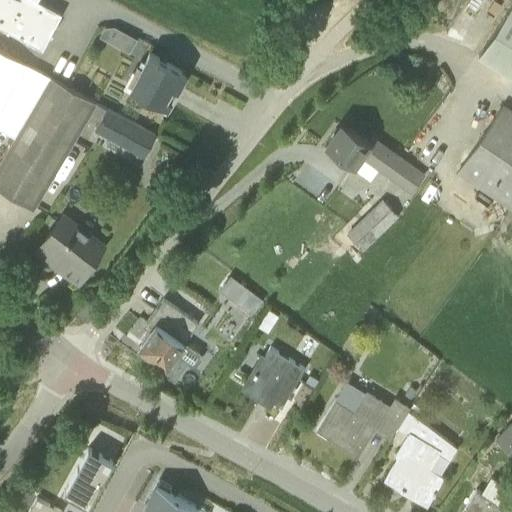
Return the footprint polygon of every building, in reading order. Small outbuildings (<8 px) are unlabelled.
[(0,0),(0,26),(43,49),(62,13),(37,0),(0,0)] [(511,7),(478,57),(511,79),(511,7)] [(136,53),(143,37),(107,21),(100,36),(136,53)] [(0,48),(0,106),(26,62),(0,48)] [(137,65),(126,85),(152,99),(150,102),(165,111),(171,100),(166,97),(172,86),(177,88),(186,71),(166,61),(164,65),(157,61),(159,57),(150,52),(141,68),(137,65)] [(52,73),(0,161),(0,184),(35,205),(97,100),(52,73)] [(469,153),(457,171),(511,207),(511,110),(502,104),(469,153)] [(107,108),(95,131),(144,158),(157,136),(107,108)] [(335,130),(325,143),(354,164),(361,154),(412,191),(423,174),(371,137),(368,142),(341,122),(335,130)] [(382,199),(347,233),(356,243),(369,230),(374,236),(397,214),(382,199)] [(62,215),(38,247),(79,277),(104,242),(77,223),(76,225),(62,215)] [(149,329),(138,345),(166,365),(168,374),(173,378),(186,360),(192,365),(198,364),(202,359),(200,352),(185,340),(198,322),(163,296),(143,324),(149,329)] [(90,299),(79,312),(87,319),(99,305),(90,299)] [(265,354),(246,385),(272,401),(274,399),(282,404),(305,367),(270,345),(264,353),(265,354)] [(335,398),(316,429),(337,442),(342,435),(362,447),(373,429),(390,440),(399,426),(409,410),(409,409),(410,407),(394,396),(390,404),(366,389),(355,407),(359,409),(357,412),(335,398)] [(398,457),(386,477),(427,501),(442,474),(430,466),(437,454),(448,460),(457,446),(409,410),(399,426),(407,432),(394,454),(398,457)] [(511,419),(495,437),(511,452),(511,419)] [(88,447),(64,491),(88,505),(113,460),(88,447)] [(476,488),(461,511),(507,511),(509,509),(511,510),(511,498),(503,493),(505,489),(507,486),(492,477),(483,492),(476,488)] [(146,502),(145,504),(159,511),(191,511),(196,505),(169,490),(171,486),(159,479),(152,492),(152,493),(146,503),(146,502)] [(36,497),(28,511),(61,511),(62,510),(36,497)]
